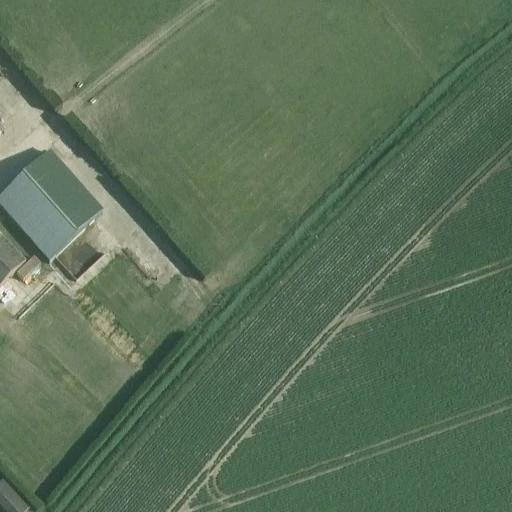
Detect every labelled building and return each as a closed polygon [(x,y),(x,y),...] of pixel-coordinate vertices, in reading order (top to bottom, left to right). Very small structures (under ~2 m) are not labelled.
[(23,101),(36,94),(22,69),(9,76),(23,101)] [(50,157),(0,203),(0,212),(49,266),(104,215),(50,157)] [(0,291),(24,267),(0,243),(0,291)] [(156,256),(149,263),(156,269),(169,255),(156,243),(149,250),(156,256)] [(0,507),(4,511),(26,511),(1,485),(0,485),(0,507)]
